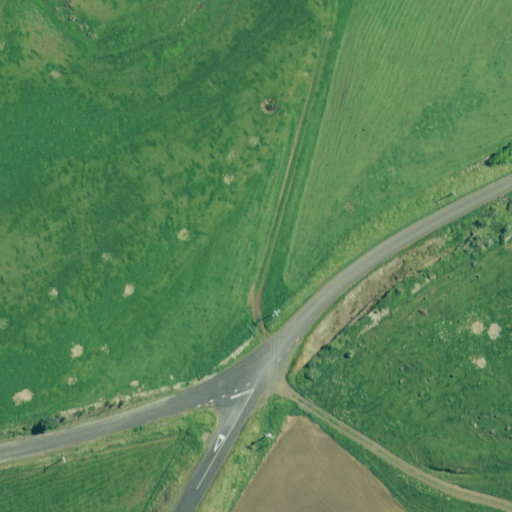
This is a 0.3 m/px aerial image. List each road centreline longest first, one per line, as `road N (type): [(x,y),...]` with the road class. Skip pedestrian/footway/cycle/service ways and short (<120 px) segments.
road 1 (unclassified): [(284,341),(225,386),(168,411),(0,454)]
road 2 (unclassified): [(511,182),(363,270),(284,341)]
road 3 (unclassified): [(187,511),(284,341)]
